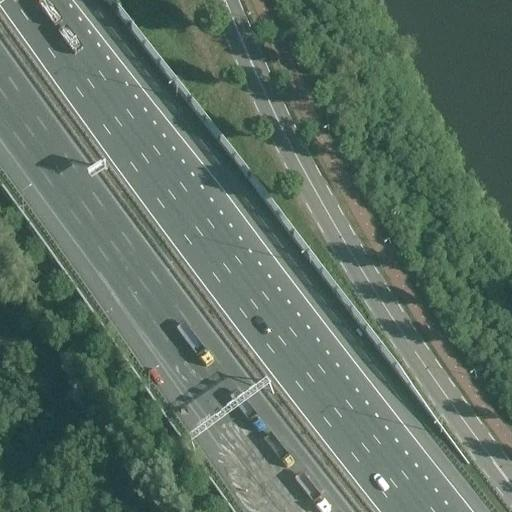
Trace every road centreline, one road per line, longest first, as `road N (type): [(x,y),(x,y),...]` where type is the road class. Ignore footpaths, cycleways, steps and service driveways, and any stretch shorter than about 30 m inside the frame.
road 1 (motorway): [(422,511),(31,0)]
road 2 (secondary): [(511,498),(356,272),(283,137),(223,0)]
road 3 (motorway): [(0,89),(309,511)]
road 4 (unknown): [(511,416),(350,170),(268,0)]
road 5 (unknown): [(0,347),(26,340),(48,318),(63,323),(198,511)]
road 6 (track): [(132,0),(285,201),(320,207)]
road 7 (unknown): [(157,511),(42,351)]
